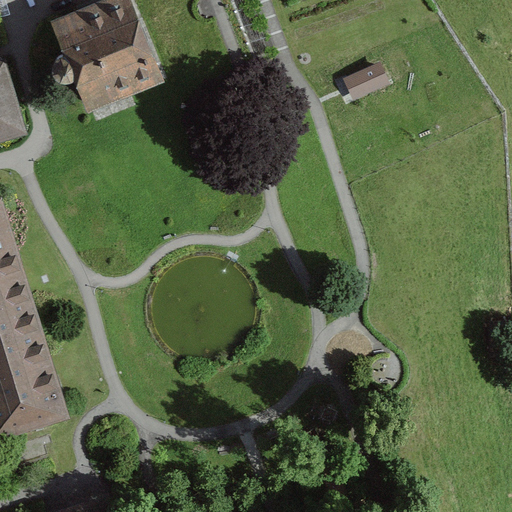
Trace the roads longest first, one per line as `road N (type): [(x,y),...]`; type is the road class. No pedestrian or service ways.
road 1 (residential): [(0,160),(39,148),(46,130),(11,0)]
road 2 (residential): [(0,503),(81,480),(83,422),(124,399)]
